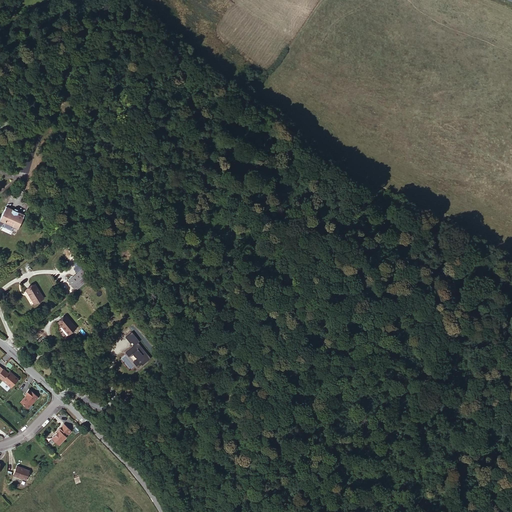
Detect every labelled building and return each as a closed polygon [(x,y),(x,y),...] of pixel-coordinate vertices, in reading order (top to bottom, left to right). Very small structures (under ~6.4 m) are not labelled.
[(25,214),(6,206),(0,220),(0,227),(1,228),(6,223),(18,229),(25,214)] [(89,279),(81,269),(68,280),(76,290),(89,279)] [(44,298),(35,284),(26,290),(32,298),(31,299),(35,304),(44,298)] [(76,327),(66,316),(58,322),(68,334),(76,327)] [(139,341),(132,332),(125,337),(133,346),(125,352),(138,369),(151,359),(138,343),(139,341)] [(3,369),(0,372),(0,378),(11,388),(18,380),(10,372),(8,374),(3,369)] [(27,395),(20,402),(28,409),(28,408),(31,405),(38,397),(29,389),(25,393),(27,395)] [(64,424),(58,429),(60,431),(57,433),(52,438),(59,445),(72,431),(64,424)] [(29,470),(17,465),(13,475),(25,480),(29,470)]
